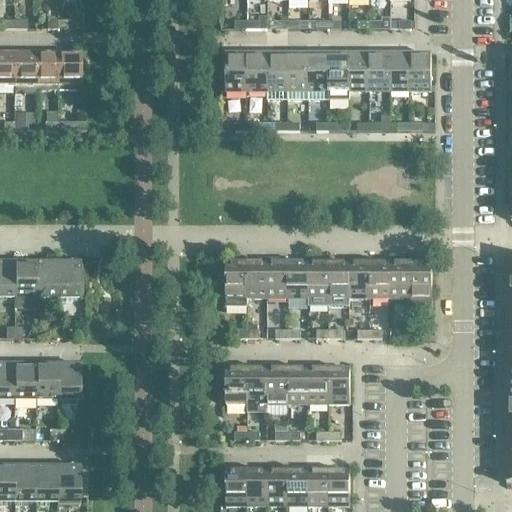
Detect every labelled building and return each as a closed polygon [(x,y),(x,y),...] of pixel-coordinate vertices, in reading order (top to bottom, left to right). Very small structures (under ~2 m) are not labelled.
[(13,32),(13,23),(1,23),(1,32),(13,32)] [(26,32),(26,23),(13,23),(13,32),(26,32)] [(57,32),(57,23),(47,23),(47,32),(57,32)] [(70,32),(70,23),(57,23),(57,32),(70,32)] [(247,32),(247,24),(235,24),(235,32),(247,32)] [(259,32),(259,24),(247,24),(247,32),(259,32)] [(288,32),(288,24),(276,24),(276,32),(288,32)] [(300,32),(300,24),(288,24),(288,32),(300,32)] [(329,32),(329,24),(317,24),(317,32),(329,32)] [(341,32),(341,24),(329,24),(329,32),(341,32)] [(369,32),(369,24),(357,24),(357,32),(369,32)] [(381,32),(381,24),(369,24),(369,32),(381,32)] [(411,32),(411,24),(399,24),(399,32),(411,32)] [(0,89),(14,89),(14,58),(0,57),(0,89)] [(35,89),(35,58),(14,58),(14,89),(35,89)] [(57,93),(57,58),(35,58),(35,89),(35,93),(57,93)] [(79,93),(79,58),(57,58),(57,93),(79,93)] [(247,94),(247,58),(226,58),(226,94),(247,94)] [(267,94),(267,58),(247,58),(247,94),(267,94)] [(288,94),(288,58),(267,58),(267,94),(288,94)] [(308,94),(308,58),(288,58),(288,94),(308,94)] [(328,94),(328,58),(308,58),(308,94),(328,94)] [(349,94),(349,58),(328,58),(328,94),(349,94)] [(369,94),(369,58),(349,58),(349,94),(369,94)] [(390,94),(390,58),(369,58),(369,94),(390,94)] [(410,94),(410,58),(390,58),(390,94),(410,94)] [(431,94),(431,58),(410,58),(410,94),(431,94)] [(33,122),(15,122),(15,133),(33,133),(33,122)] [(14,134),(14,125),(3,125),(3,134),(14,134)] [(57,134),(57,125),(44,125),(44,134),(57,134)] [(67,134),(67,125),(57,125),(57,134),(67,134)] [(247,134),(247,126),(235,126),(235,134),(247,134)] [(259,134),(259,126),(247,126),(247,134),(259,134)] [(288,134),(288,126),(276,126),(276,134),(288,134)] [(300,134),(300,126),(288,126),(288,134),(300,134)] [(329,134),(329,126),(317,126),(317,134),(329,134)] [(341,134),(341,126),(329,126),(329,134),(341,134)] [(369,134),(369,126),(357,126),(357,134),(369,134)] [(381,134),(381,126),(369,126),(369,134),(381,134)] [(410,134),(410,126),(398,126),(398,134),(410,134)] [(422,134),(422,126),(410,126),(410,134),(422,134)] [(0,303),(14,303),(14,266),(0,265),(0,303)] [(35,303),(35,266),(14,266),(14,303),(35,303)] [(57,303),(57,266),(35,266),(35,303),(57,303)] [(79,303),(79,266),(57,266),(57,303),(79,303)] [(247,301),(247,266),(226,266),(226,302),(247,301)] [(268,302),(268,266),(247,266),(247,301),(268,302)] [(288,301),(288,266),(268,266),(268,302),(288,301)] [(308,302),(308,266),(288,266),(288,301),(308,302)] [(329,301),(329,266),(308,266),(308,302),(329,301)] [(349,301),(349,266),(329,266),(329,301),(349,301)] [(370,301),(370,266),(349,266),(349,301),(370,301)] [(390,301),(390,266),(370,266),(370,301),(390,301)] [(410,301),(410,266),(390,266),(390,301),(410,301)] [(432,313),(432,266),(410,266),(410,301),(410,313),(432,313)] [(247,342),(247,333),(234,333),(234,342),(247,342)] [(259,342),(259,333),(247,333),(247,342),(259,342)] [(288,342),(288,333),(275,333),(275,342),(288,342)] [(300,342),(300,333),(288,333),(288,342),(300,342)] [(329,342),(329,333),(316,333),(316,342),(329,342)] [(341,342),(341,333),(329,333),(329,342),(341,342)] [(370,342),(370,333),(357,333),(357,342),(370,342)] [(382,342),(382,333),(370,333),(370,342),(382,342)] [(411,342),(411,333),(398,333),(398,342),(411,342)] [(423,342),(423,333),(411,333),(411,342),(423,342)] [(0,405),(14,405),(14,368),(0,367),(0,405)] [(35,405),(35,368),(14,368),(14,405),(35,405)] [(57,405),(57,368),(35,368),(35,405),(57,405)] [(79,405),(79,368),(57,368),(57,405),(79,405)] [(247,408),(247,372),(226,372),(226,407),(247,408)] [(267,408),(267,372),(247,372),(247,408),(267,408)] [(288,408),(288,372),(267,372),(267,408),(288,408)] [(308,408),(308,372),(288,372),(288,408),(308,408)] [(328,408),(329,372),(308,372),(308,408),(328,408)] [(350,408),(350,372),(329,372),(328,408),(350,408)] [(57,444),(57,432),(49,432),(49,444),(57,444)] [(247,444),(247,435),(234,435),(234,444),(247,444)] [(260,444),(260,435),(247,435),(247,444),(260,444)] [(288,444),(288,435),(275,435),(275,444),(288,444)] [(300,444),(300,435),(288,435),(288,444),(300,444)] [(329,444),(329,435),(316,435),(316,444),(329,444)] [(341,444),(341,435),(329,435),(329,444),(341,444)] [(0,507),(14,507),(14,470),(0,469),(0,507)] [(35,507),(35,470),(14,470),(14,507),(35,507)] [(57,508),(57,470),(35,470),(35,507),(57,508)] [(79,508),(79,470),(57,470),(57,508),(79,508)] [(308,509),(308,473),(288,474),(288,509),(308,509)] [(329,509),(329,473),(308,473),(308,509),(329,509)] [(350,509),(350,473),(329,473),(329,509),(350,509)] [(247,509),(247,474),(226,474),(226,509),(247,509)] [(267,509),(267,474),(247,474),(247,509),(267,509)] [(288,509),(288,474),(267,474),(267,509),(288,509)]
